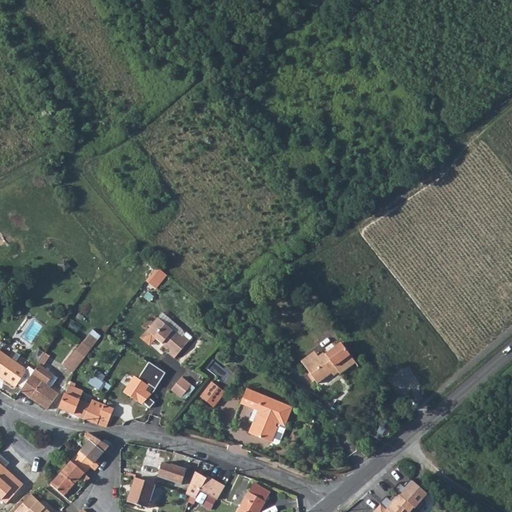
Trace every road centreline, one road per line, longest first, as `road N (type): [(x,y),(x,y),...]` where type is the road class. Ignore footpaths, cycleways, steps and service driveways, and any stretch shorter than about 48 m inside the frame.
road 1 (residential): [(329,504),(298,483),(187,444),(65,423),(0,398)]
road 2 (residential): [(511,353),(329,504)]
